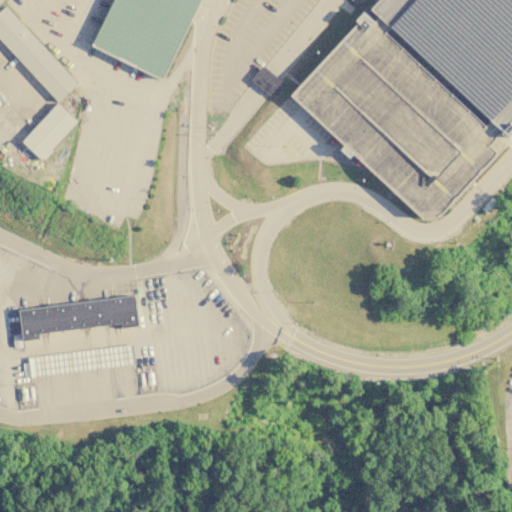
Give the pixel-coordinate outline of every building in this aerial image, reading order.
[(116,0),(94,46),(165,80),(198,12),(203,0),(116,0)] [(291,96),(368,13),(378,22),(381,18),(371,9),(380,0),(511,0),(511,139),(508,135),(496,148),(500,152),(440,217),(422,218),(343,145),(302,106),(291,96)] [(0,36),(0,12),(6,7),(78,83),(60,100),(0,36)] [(250,79),(269,95),(281,80),(261,65),(250,79)] [(24,142),(59,103),(79,122),(44,160),(24,142)] [(19,312),(24,343),(41,340),(41,336),(122,324),(123,330),(141,328),(137,295),(19,312)] [(28,358),(132,345),(135,366),(31,378),(28,358)]
